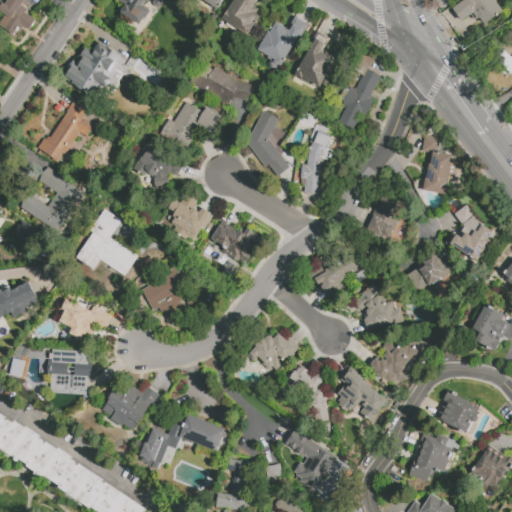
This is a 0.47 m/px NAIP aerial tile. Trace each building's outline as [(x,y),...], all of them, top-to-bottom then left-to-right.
[(23,0),(20,5),(27,10),(25,13),(35,19),(29,30),(23,26),(21,30),(17,27),(13,33),(0,24),(0,22),(5,14),(0,11),(0,7),(3,3),(5,5),(8,0),(23,0)] [(145,0),(142,5),(151,11),(144,20),(143,20),(138,27),(119,14),(125,5),(116,0),(145,0)] [(222,0),(216,10),(201,0),(222,0)] [(259,0),(255,6),(259,9),(256,13),(260,16),(246,36),(221,19),(233,0),(259,0)] [(452,9),(464,0),(467,0),(468,1),(469,0),(494,0),(503,11),(484,25),(479,18),(477,19),(473,14),(461,22),(452,9)] [(308,25),(299,39),(298,38),(279,66),(273,61),(259,52),(257,50),(269,31),(271,32),(277,22),(284,27),(283,28),(286,31),(295,17),(308,25)] [(316,40),(325,45),(322,50),(336,60),(332,66),(336,69),(330,77),(327,76),(319,88),(302,77),(300,79),(293,74),(316,40)] [(125,60),(112,81),(106,90),(99,85),(94,93),(90,90),(88,93),(64,79),(72,66),(74,67),(75,66),(71,64),(73,60),(77,62),(82,55),(81,54),(85,48),(92,52),(98,43),(125,60)] [(511,57),(511,75),(494,59),(503,50),(511,58),(511,57)] [(215,67),(239,82),(250,84),(247,101),(231,98),(227,104),(200,87),(200,88),(190,81),(202,63),(213,70),(215,67)] [(360,115),(352,129),(337,121),(345,107),(344,106),(344,100),(346,95),(349,91),(354,89),(357,89),(367,69),(374,72),(380,77),(370,96),(371,98),(371,104),(370,109),(366,113),(361,115),(360,115)] [(75,99),(94,112),(87,122),(94,126),(86,137),(80,133),(65,154),(60,163),(38,148),(44,139),(46,140),(48,137),(50,138),(67,113),(66,113),(75,99)] [(223,117),(213,134),(197,124),(191,134),(194,136),(188,146),(168,134),(166,137),(160,134),(169,119),(174,122),(186,102),(203,112),(206,107),(223,117)] [(289,168),(272,180),(246,142),(263,111),(279,119),(268,138),(289,168)] [(318,131),(332,136),(327,148),(333,150),(328,161),(322,159),(321,165),(319,195),(305,194),(306,179),(301,179),(302,165),(307,165),(307,164),(309,152),(313,142),(314,142),(318,131)] [(438,152),(454,155),(452,164),(448,186),(446,195),(423,190),(425,178),(426,178),(429,164),(430,165),(432,154),(422,152),(425,135),(440,138),(438,152)] [(163,190),(172,174),(176,176),(181,166),(146,146),(134,168),(153,179),(151,183),(163,190)] [(62,228),(59,229),(56,229),(53,227),(51,225),(49,227),(20,207),(29,194),(48,207),(57,194),(39,180),(41,173),(48,168),(84,194),(65,219),(65,223),(64,226),(62,228)] [(384,192),(400,200),(393,215),(398,217),(388,238),(381,235),(380,238),(366,231),(371,221),(369,220),(375,209),(376,209),(384,192)] [(214,216),(206,229),(202,227),(194,241),(188,237),(186,240),(178,236),(179,233),(174,230),(176,227),(171,224),(174,219),(172,217),(174,214),(167,210),(173,201),(180,205),(186,194),(198,202),(193,209),(199,213),(200,210),(202,211),(203,209),(214,216)] [(467,205),(476,217),(464,226),(454,214),(467,205)] [(104,210),(121,221),(110,238),(139,257),(125,277),(100,260),(94,269),(87,265),(86,266),(81,263),(82,262),(76,258),(93,232),(90,230),(104,210)] [(14,234),(29,240),(35,228),(20,221),(14,234)] [(211,239),(222,221),(233,228),(233,229),(253,242),(247,252),(251,255),(247,262),(240,258),(238,261),(231,256),(229,260),(222,256),(226,249),(211,239)] [(496,233),(487,246),(489,247),(484,254),(483,253),(478,262),(450,244),(456,234),(463,238),(466,233),(472,237),(476,231),(478,232),(483,225),(496,233)] [(323,271),(354,254),(360,265),(352,270),(352,271),(346,275),(347,278),(336,285),(338,289),(326,295),(321,287),(323,286),(322,284),(320,285),(319,284),(318,285),(314,278),(325,273),(323,271)] [(444,277),(431,285),(430,284),(419,291),(408,274),(417,269),(418,270),(424,266),(423,263),(433,257),(444,277)] [(511,262),(501,276),(511,285),(511,262)] [(175,268),(192,295),(180,302),(185,310),(167,321),(158,307),(153,310),(140,289),(175,268)] [(28,281),(39,301),(27,308),(28,311),(15,319),(11,313),(0,318),(0,280),(5,278),(9,285),(12,290),(28,281)] [(367,316),(366,310),(369,309),(366,306),(360,311),(353,304),(362,296),(361,294),(373,283),(381,292),(378,295),(385,303),(393,302),(394,310),(399,309),(400,315),(401,315),(402,322),(396,323),(367,331),(364,318),(369,317),(367,316)] [(111,316),(105,329),(97,325),(92,336),(86,333),(81,342),(72,338),(76,329),(56,320),(60,312),(58,311),(64,299),(65,299),(67,295),(74,298),(72,302),(91,312),(94,305),(101,309),(100,310),(111,316)] [(485,305),(504,315),(501,320),(508,324),(498,342),(500,345),(497,350),(493,351),(476,341),(480,333),(472,329),(485,305)] [(274,339),(279,333),(287,341),(290,338),(300,348),(291,357),(277,371),(272,367),(269,370),(263,363),(264,362),(259,357),(254,362),(248,355),(256,346),(255,345),(263,337),(265,339),(266,337),(267,336),(269,336),(271,336),(273,337),(274,339)] [(391,337),(399,344),(403,340),(408,345),(409,343),(419,353),(408,365),(406,364),(405,365),(406,367),(398,376),(396,374),(386,386),(373,375),(377,372),(371,366),(370,365),(375,359),(376,360),(377,359),(381,362),(383,359),(386,361),(388,359),(384,356),(388,351),(383,346),(391,337)] [(413,348),(420,356),(431,346),(424,338),(413,348)] [(87,394),(89,351),(49,350),(47,393),(87,394)] [(328,420),(323,389),(321,390),(318,375),(310,376),(308,365),(296,367),(306,423),(328,420)] [(351,367),(363,378),(362,380),(364,381),(363,382),(372,390),(373,389),(380,395),(381,395),(387,401),(382,407),(383,408),(371,422),(368,419),(367,420),(363,417),(364,416),(360,413),(364,408),(362,406),(364,403),(361,401),(356,407),(355,406),(350,411),(348,410),(346,412),(338,405),(339,404),(337,402),(342,397),(338,394),(342,388),(337,384),(351,367)] [(117,388),(126,394),(131,386),(141,393),(146,386),(159,394),(151,406),(151,405),(144,415),(146,416),(142,421),(141,421),(134,432),(124,425),(122,428),(110,420),(117,410),(115,408),(110,416),(102,410),(109,400),(108,399),(112,393),(114,394),(117,388)] [(448,390),(468,401),(468,402),(479,408),(466,435),(443,422),(444,420),(439,418),(441,414),(446,417),(447,414),(443,412),(445,408),(449,411),(450,409),(446,407),(449,402),(452,404),(453,403),(444,398),(448,390)] [(0,413),(6,418),(5,420),(7,421),(8,419),(13,423),(15,421),(26,428),(27,427),(41,436),(39,438),(45,442),(44,443),(45,444),(46,442),(58,450),(59,448),(73,458),(71,459),(77,463),(75,464),(77,466),(79,464),(104,481),(103,483),(105,484),(106,483),(146,509),(144,511),(98,511),(91,507),(90,509),(82,504),(80,507),(65,496),(66,493),(58,488),(60,486),(52,480),(50,483),(26,467),(28,464),(13,454),(12,457),(10,456),(8,459),(0,453),(2,450),(0,448),(0,413)] [(188,415),(225,429),(216,452),(180,437),(175,448),(167,445),(159,466),(139,458),(145,442),(152,427),(155,428),(168,434),(174,418),(185,423),(188,415)] [(316,492),(301,482),(302,479),(296,475),(297,474),(293,472),(300,463),(303,464),(307,458),(284,443),(293,430),(301,436),(302,434),(309,439),(308,440),(338,460),(316,492)] [(448,439),(445,446),(432,476),(431,475),(428,483),(409,475),(412,468),(409,467),(422,435),(435,441),(438,434),(448,439)] [(489,445),(507,458),(501,467),(506,470),(491,492),(472,479),(474,476),(470,473),(489,445)] [(249,511),(216,507),(217,493),(231,495),(234,472),(229,471),(230,460),(254,463),(252,474),(246,473),(243,497),(251,498),(249,511)] [(280,464),(282,478),(268,481),(265,467),(280,464)] [(432,494),(441,500),(441,499),(449,504),(448,505),(457,511),(456,511),(408,511),(415,502),(423,507),(432,494)] [(281,501),(286,503),(288,500),(293,503),(292,505),(306,511),(305,511),(286,511),(278,508),(277,507),(276,506),(276,504),(276,502),(278,501),(279,501),(281,501)]
